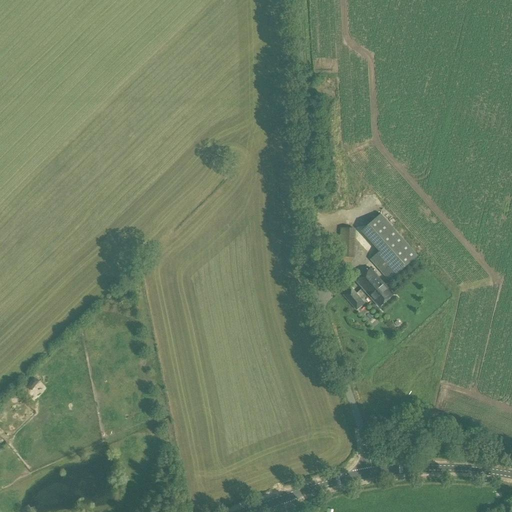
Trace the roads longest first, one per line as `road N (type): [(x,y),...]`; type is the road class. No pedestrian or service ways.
road 1 (unclassified): [(370,474),(312,271),(297,0)]
road 2 (tertiary): [(370,474),(511,474)]
